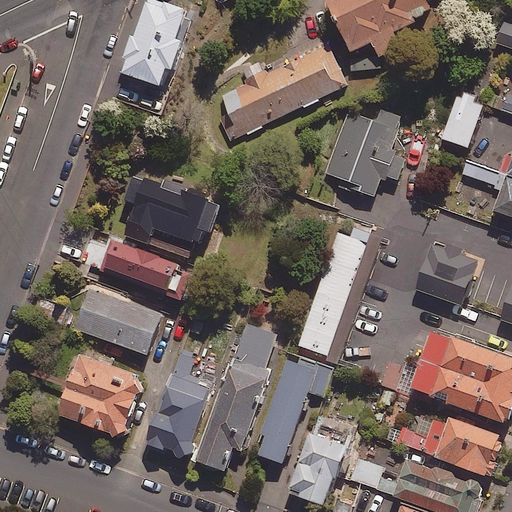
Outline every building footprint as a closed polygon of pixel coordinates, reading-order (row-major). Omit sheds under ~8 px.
[(432,11),(427,0),(328,0),(350,49),(372,39),(378,54),(399,44),(393,29),(432,11)] [(144,90),(170,100),(176,82),(182,84),(193,56),(186,54),(197,21),(153,5),(121,93),(140,100),(144,90)] [(511,23),(504,21),(496,41),(511,47),(511,23)] [(347,84),(329,45),(222,95),(229,112),(219,116),(230,140),(347,84)] [(352,56),(352,69),(384,68),(383,54),(352,56)] [(511,92),(506,91),(499,108),(511,112),(511,92)] [(377,121),(349,110),(324,178),(374,196),(382,174),(397,180),(418,126),(380,112),(377,121)] [(511,174),(507,173),(495,208),(511,214),(511,174)] [(166,186),(136,176),(126,204),(133,206),(127,224),(132,226),(127,239),(193,262),(199,246),(205,249),(209,237),(216,239),(226,209),(217,206),(212,196),(168,181),(166,186)] [(384,236),(342,221),(298,344),(340,359),(384,236)] [(193,267),(112,237),(101,268),(182,298),(193,267)] [(479,258),(432,241),(416,287),(463,304),(479,258)] [(511,283),(510,283),(498,317),(511,321),(511,283)] [(162,311),(90,285),(75,328),(147,353),(162,311)] [(65,302),(38,301),(37,321),(64,322),(65,302)] [(222,389),(196,459),(225,470),(233,446),(241,449),(270,370),(265,368),(276,335),(245,324),(222,389)] [(511,409),(511,356),(432,328),(411,386),(508,421),(511,409)] [(136,372),(78,351),(56,412),(122,435),(139,386),(136,372)] [(333,371),(287,355),(254,452),(283,462),(308,390),(324,395),(333,371)] [(403,366),(389,363),(384,381),(398,385),(403,366)] [(196,459),(222,389),(172,371),(145,446),(183,460),(184,455),(196,459)] [(505,434),(436,409),(427,434),(410,428),(404,443),(489,475),(505,434)] [(347,444),(309,431),(288,490),(323,502),(332,477),(335,478),(347,444)] [(436,473),(412,465),(400,498),(438,511),(478,511),(484,500),(488,494),(484,488),(476,483),(472,487),(460,482),(458,476),(441,471),(436,473)]
